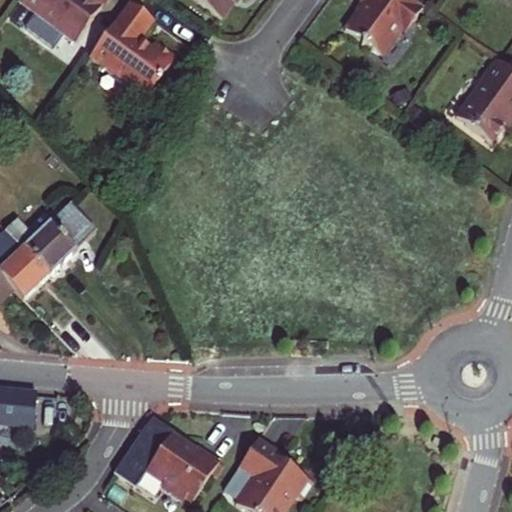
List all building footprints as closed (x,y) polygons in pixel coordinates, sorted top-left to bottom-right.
[(20,0),(19,2),(76,44),(107,0),(20,0)] [(134,8),(140,7),(144,0),(132,0),(129,5),(134,8)] [(194,0),(221,19),(235,0),(194,0)] [(424,10),(424,9),(411,0),(361,0),(359,3),(361,4),(364,6),(358,14),(345,32),(378,56),(385,55),(401,32),(409,30),(422,12),(424,10)] [(361,4),(355,13),(358,14),(364,6),(361,4)] [(90,58),(146,99),(158,84),(174,61),(176,59),(155,44),(150,49),(140,41),(154,22),(134,8),(129,5),(90,58)] [(158,84),(163,88),(180,65),(174,61),(158,84)] [(511,73),(498,64),(458,120),(492,144),(511,116),(511,73)] [(31,90),(26,103),(41,108),(46,94),(31,90)] [(391,99),(395,108),(408,102),(404,93),(391,99)] [(414,110),(408,118),(419,127),(425,118),(414,110)] [(24,253),(49,279),(96,235),(70,208),(35,242),(17,223),(6,234),(24,253)] [(24,303),(49,279),(24,253),(0,275),(0,278),(14,293),(24,303)] [(0,306),(14,293),(0,278),(0,306)] [(0,428),(34,431),(37,396),(0,392),(0,428)] [(134,491),(146,475),(171,437),(151,424),(144,432),(113,477),(134,491)] [(164,493),(179,503),(185,502),(192,506),(220,465),(197,450),(194,456),(184,450),(184,446),(171,437),(146,475),(163,487),(164,493)] [(287,511),(296,499),(301,503),(313,486),(296,474),(293,475),(292,471),(290,470),(279,462),(282,458),(258,442),(239,470),(254,480),(236,507),(243,511),(287,511)] [(293,466),(282,458),(279,462),(290,470),(293,466)]
